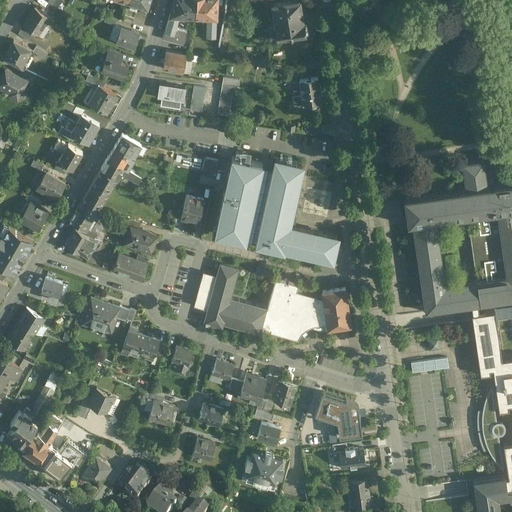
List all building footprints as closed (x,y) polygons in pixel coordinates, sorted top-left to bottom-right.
[(105,2),(98,0),(94,11),(100,13),(105,2)] [(127,0),(132,2),(131,4),(138,6),(137,8),(145,10),(147,7),(149,0),(127,0)] [(174,0),(170,13),(179,14),(195,15),(196,0),(174,0)] [(196,0),(195,15),(207,15),(206,34),(215,34),(216,16),(216,15),(216,0),(196,0)] [(298,0),(272,4),(269,5),(270,10),(273,10),(276,26),(275,26),(267,28),(269,38),(277,37),(277,38),(304,33),(303,30),(306,29),(305,23),(302,23),(302,21),(301,21),(298,0)] [(49,16),(35,6),(23,24),(38,34),(49,16)] [(179,14),(170,13),(170,14),(165,30),(174,32),(175,27),(179,14)] [(117,19),(106,15),(104,22),(115,25),(117,19)] [(134,18),(123,15),(121,20),(132,24),(134,18)] [(139,32),(121,26),(116,41),(134,47),(139,32)] [(187,31),(175,27),(174,32),(165,30),(162,39),(183,45),(187,31)] [(32,35),(21,28),(18,33),(29,40),(32,35)] [(31,49),(13,39),(3,57),(23,68),(24,67),(22,66),(31,49)] [(47,53),(36,45),(32,51),(43,58),(47,53)] [(123,54),(108,49),(106,55),(121,60),(123,54)] [(186,54),(165,50),(162,68),(183,71),(186,54)] [(121,60),(106,55),(102,66),(108,68),(106,72),(124,78),(128,66),(120,63),(121,60)] [(301,67),(289,69),(289,70),(290,76),(295,75),(302,74),(301,67)] [(20,75),(6,68),(0,78),(0,85),(9,90),(9,93),(17,97),(26,80),(27,79),(20,75)] [(23,68),(20,75),(27,79),(26,80),(32,83),(36,74),(23,68)] [(106,80),(88,73),(85,80),(100,86),(101,85),(103,86),(106,80)] [(295,75),(290,76),(286,75),(284,78),(285,83),(296,81),(295,75)] [(316,76),(298,79),(300,91),(296,92),(296,90),(292,91),(294,104),(302,102),(302,103),(310,102),(310,106),(313,108),(318,108),(320,105),(319,101),(320,100),(319,93),(321,93),(320,84),(318,84),(316,76)] [(185,86),(160,83),(158,95),(162,96),(160,105),(180,108),(181,99),(183,99),(185,86)] [(238,87),(222,84),(220,91),(232,93),(240,94),(241,88),(238,87)] [(103,86),(101,85),(100,86),(90,103),(106,112),(116,94),(103,86)] [(205,88),(194,86),(190,110),(202,112),(205,88)] [(232,93),(220,91),(217,114),(228,115),(232,93)] [(76,106),(66,101),(63,106),(73,112),(76,106)] [(50,106),(44,102),(38,111),(45,115),(50,106)] [(57,109),(50,106),(45,115),(45,116),(51,119),(57,109)] [(90,119),(81,114),(76,123),(70,119),(65,126),(72,130),(71,131),(71,132),(72,133),(88,142),(93,133),(99,124),(90,119)] [(322,128),(319,127),(308,125),(307,133),(317,135),(321,135),(322,128)] [(71,131),(62,126),(58,133),(69,138),(72,133),(71,132),(71,131)] [(9,135),(0,129),(0,138),(6,141),(9,135)] [(141,144),(122,133),(115,146),(134,157),(141,144)] [(82,152),(68,143),(68,144),(62,141),(61,141),(58,139),(54,146),(63,151),(58,160),(68,166),(72,169),(82,152)] [(134,157),(115,146),(108,156),(108,157),(128,168),(128,167),(134,157)] [(128,168),(108,157),(108,156),(107,156),(106,159),(101,167),(117,177),(118,177),(121,172),(138,181),(141,175),(128,167),(128,168)] [(262,163),(232,156),(215,233),(245,240),(262,163)] [(499,457),(501,459),(502,460),(504,462),(506,464),(507,471),(472,475),(477,511),(511,511),(511,353),(500,355),(494,308),(479,310),(478,308),(478,302),(488,300),(511,297),(511,180),(488,184),(484,157),(463,160),(466,187),(404,195),(406,210),(407,220),(415,219),(426,306),(427,309),(470,303),(471,309),(479,369),(493,367),(495,381),(494,382),(493,385),(491,388),(489,392),(487,397),(487,400),(486,403),(485,406),(485,412),(485,416),(485,419),(485,424),(486,428),(487,432),(488,435),(489,439),(490,442),(491,444),(493,447),(495,452),(497,454),(499,457)] [(218,159),(211,158),(208,171),(215,172),(218,159)] [(44,164),(34,159),(31,165),(41,170),(44,164)] [(301,165),(275,159),(256,243),(282,248),(283,246),(297,249),(297,250),(296,252),(302,253),(303,252),(302,252),(303,251),(331,257),(336,235),(293,226),(294,223),(296,215),(290,214),(301,165)] [(68,166),(58,161),(53,168),(64,173),(68,166)] [(258,234),(269,166),(263,165),(258,190),(263,191),(259,214),(252,212),(247,238),(252,239),(253,233),(258,234)] [(117,177),(101,167),(91,184),(108,193),(117,177)] [(65,182),(46,171),(37,186),(56,197),(65,182)] [(108,193),(91,184),(82,200),(98,210),(98,209),(108,193)] [(28,193),(25,198),(30,201),(30,200),(37,205),(40,199),(28,193)] [(203,199),(185,195),(180,220),(190,222),(191,219),(198,221),(203,199)] [(37,205),(30,200),(30,201),(20,217),(21,217),(38,227),(48,211),(37,205)] [(98,210),(82,200),(77,209),(92,218),(96,220),(99,215),(101,211),(98,210)] [(92,218),(77,209),(70,220),(77,224),(75,228),(85,234),(88,230),(86,228),(92,218)] [(174,215),(168,214),(165,224),(171,226),(174,215)] [(140,223),(129,219),(127,225),(130,226),(130,225),(138,228),(140,223)] [(138,228),(130,225),(130,226),(124,242),(151,251),(157,235),(138,228)] [(20,233),(8,226),(2,236),(1,235),(0,235),(0,264),(2,265),(14,272),(21,259),(21,260),(25,253),(32,241),(20,234),(20,233)] [(75,228),(74,228),(65,244),(73,249),(72,252),(78,256),(79,253),(88,258),(94,248),(90,246),(95,239),(94,238),(89,237),(85,234),(75,228)] [(136,259),(118,253),(112,270),(141,280),(147,262),(146,262),(136,259)] [(148,257),(137,254),(136,259),(146,262),(148,257)] [(238,268),(220,263),(217,276),(203,271),(193,305),(208,309),(204,322),(205,322),(205,324),(209,325),(210,323),(222,326),(222,323),(260,334),(261,330),(267,309),(229,298),(238,268)] [(51,268),(49,274),(56,277),(58,271),(51,268)] [(61,282),(45,276),(41,289),(49,292),(47,297),(56,300),(61,282)] [(299,285),(288,282),(288,284),(285,283),(286,282),(275,279),(267,308),(267,309),(261,330),(262,331),(263,330),(265,331),(265,332),(281,336),(281,335),(298,340),(299,337),(301,334),(303,336),(307,332),(305,330),(308,328),(311,327),(313,326),(313,328),(321,330),(323,325),(327,324),(328,328),(350,325),(345,287),(322,291),(323,299),(297,291),(299,285)] [(119,307),(91,297),(82,323),(82,324),(83,323),(82,323),(83,320),(111,329),(110,332),(110,333),(116,317),(120,307),(119,307)] [(129,309),(119,306),(119,307),(120,307),(116,317),(125,320),(126,319),(129,309)] [(44,318),(26,307),(17,321),(34,331),(35,332),(44,318)] [(136,309),(130,307),(129,309),(126,319),(132,321),(136,309)] [(34,331),(17,321),(7,338),(24,348),(34,331)] [(138,327),(130,325),(122,346),(121,345),(121,347),(122,347),(121,351),(127,354),(129,348),(140,351),(145,335),(136,332),(138,327)] [(159,340),(145,335),(140,351),(153,356),(159,340)] [(56,339),(48,336),(43,347),(50,351),(56,339)] [(440,348),(438,337),(428,339),(430,349),(440,348)] [(192,350),(176,344),(171,358),(179,361),(177,366),(176,366),(175,370),(185,374),(188,365),(187,365),(192,350)] [(21,368),(0,354),(0,387),(5,380),(9,382),(12,377),(15,379),(21,368)] [(448,366),(447,356),(411,362),(412,371),(448,366)] [(233,363),(216,358),(211,372),(211,371),(209,378),(220,382),(216,380),(218,375),(228,378),(233,363)] [(99,374),(94,372),(91,379),(96,381),(99,374)] [(265,379),(246,373),(243,381),(240,392),(247,395),(246,399),(258,403),(260,398),(265,379)] [(59,383),(48,377),(45,383),(56,388),(59,383)] [(238,379),(232,378),(229,388),(234,390),(238,379)] [(243,381),(238,379),(234,390),(234,391),(240,392),(243,381)] [(296,383),(279,379),(273,400),(285,404),(284,407),(288,409),(296,383)] [(115,396),(95,388),(88,405),(106,412),(110,402),(112,403),(115,396)] [(162,395),(151,392),(148,399),(153,400),(153,399),(160,401),(162,395)] [(357,403),(322,392),(315,413),(338,420),(339,436),(361,432),(357,403)] [(266,400),(260,398),(258,403),(256,408),(263,411),(266,400)] [(160,401),(153,399),(153,400),(148,417),(168,423),(173,407),(168,405),(168,403),(160,401)] [(273,402),(266,400),(263,411),(270,413),(273,402)] [(223,408),(202,402),(197,418),(211,422),(213,417),(219,419),(223,408)] [(85,406),(81,404),(76,415),(85,419),(90,408),(85,406)] [(26,407),(22,413),(19,410),(10,422),(13,424),(6,435),(14,440),(16,437),(23,442),(25,441),(31,431),(39,420),(38,420),(37,416),(34,415),(31,414),(30,416),(27,413),(30,410),(26,407)] [(39,431),(36,435),(31,431),(25,441),(27,442),(23,448),(41,461),(50,445),(46,442),(49,438),(50,439),(50,438),(49,438),(61,421),(51,414),(47,421),(49,423),(41,433),(39,431)] [(280,427),(261,422),(257,436),(276,441),(280,427)] [(303,444),(318,443),(318,431),(302,432),(303,444)] [(214,442),(196,437),(191,453),(210,458),(214,442)] [(345,442),(332,444),(333,452),(339,452),(339,451),(345,450),(345,448),(345,442)] [(353,448),(353,446),(345,448),(345,450),(339,451),(339,452),(341,467),(365,464),(362,448),(357,449),(356,447),(353,448)] [(271,452),(265,451),(265,454),(253,450),(251,458),(247,457),(245,466),(248,467),(246,475),(253,477),(251,482),(254,484),(257,485),(260,486),(264,486),(268,486),(269,481),(276,483),(279,484),(283,487),(286,475),(281,476),(284,467),(280,466),(282,459),(270,455),(271,452)] [(110,465),(96,454),(83,472),(91,478),(88,481),(95,486),(110,465)] [(145,468),(137,462),(133,468),(132,467),(119,486),(137,499),(145,488),(151,481),(150,481),(140,473),(145,468)] [(359,478),(349,479),(350,488),(345,489),(345,490),(350,489),(353,506),(348,507),(370,504),(370,503),(372,503),(371,494),(369,494),(366,477),(362,478),(362,477),(359,478)] [(156,482),(152,479),(150,481),(151,481),(145,488),(149,491),(156,482)] [(211,492),(200,484),(196,489),(203,494),(207,497),(211,492)] [(170,498),(159,489),(146,506),(154,511),(170,511),(174,507),(175,505),(175,504),(168,500),(170,498)] [(196,489),(188,500),(195,504),(197,501),(203,494),(196,489)] [(181,496),(175,504),(175,505),(174,507),(179,511),(187,501),(181,496)] [(195,504),(189,511),(206,511),(208,509),(197,501),(195,504)]
